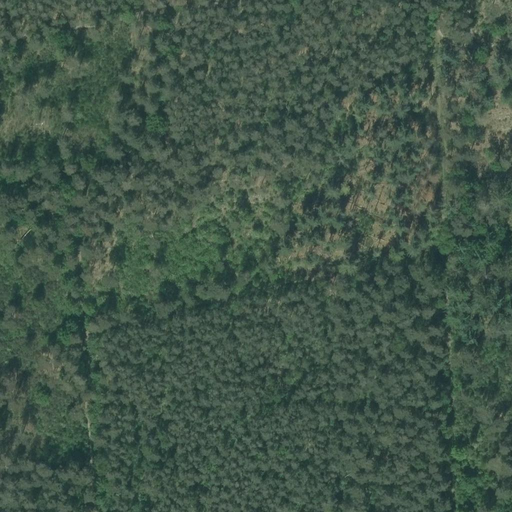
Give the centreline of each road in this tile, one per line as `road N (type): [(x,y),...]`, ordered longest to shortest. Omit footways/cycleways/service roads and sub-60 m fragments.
road 1 (track): [(100,504),(85,329),(441,237)]
road 2 (track): [(437,182),(430,0)]
